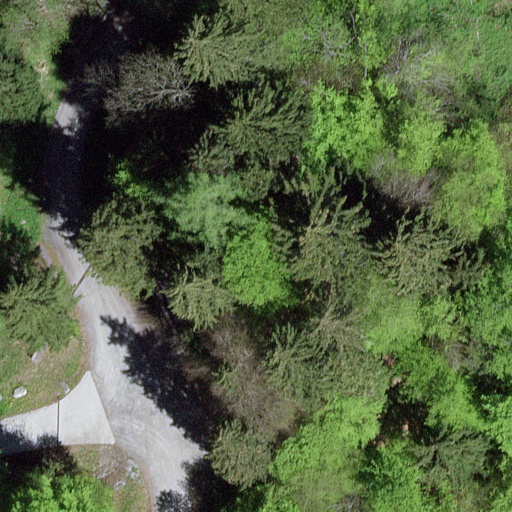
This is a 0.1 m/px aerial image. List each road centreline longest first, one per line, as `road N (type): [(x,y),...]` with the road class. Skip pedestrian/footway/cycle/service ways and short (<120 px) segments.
road 1 (track): [(152,0),(75,122),(69,209),(112,337),(113,381)]
road 2 (track): [(171,511),(140,401),(113,381)]
road 3 (track): [(113,381),(72,420),(0,442)]
